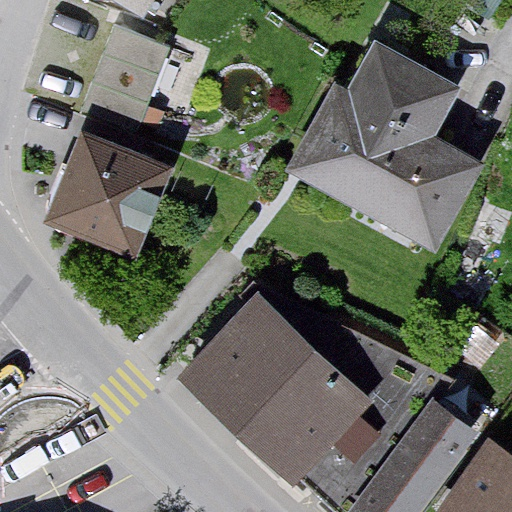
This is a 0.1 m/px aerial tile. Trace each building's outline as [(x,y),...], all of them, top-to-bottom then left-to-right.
[(69,0),(126,31),(145,0),(168,0),(181,3),(183,0),(69,0)] [(441,94),(372,54),(342,105),(329,98),(284,175),(416,251),(461,174),(411,145),(441,94)] [(156,176),(69,147),(41,230),(127,260),(156,176)] [(240,311),(173,383),(278,480),(345,408),(240,311)] [(415,511),(466,442),(436,421),(370,511),(415,511)] [(511,511),(511,448),(489,433),(433,511),(511,511)]
